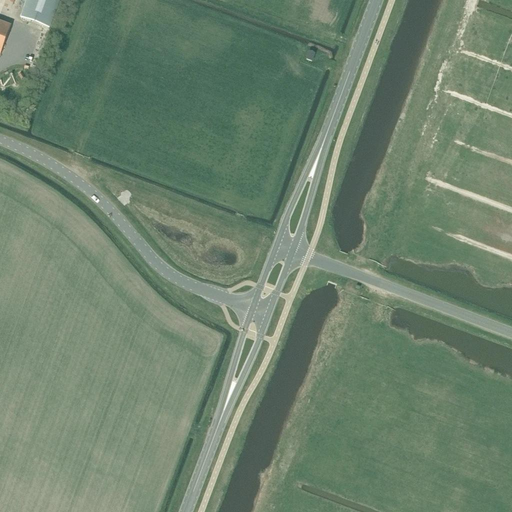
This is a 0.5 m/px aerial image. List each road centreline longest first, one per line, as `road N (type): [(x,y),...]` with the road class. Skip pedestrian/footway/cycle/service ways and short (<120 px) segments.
road 1 (tertiary): [(253,306),(172,277),(93,195),(0,140)]
road 2 (tertiary): [(511,333),(293,250)]
road 3 (tertiary): [(319,155),(376,0)]
